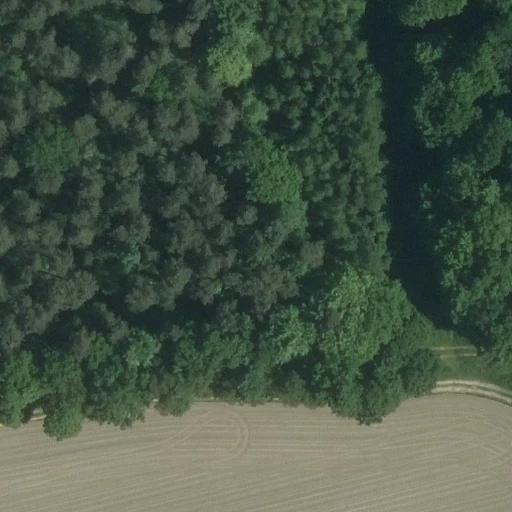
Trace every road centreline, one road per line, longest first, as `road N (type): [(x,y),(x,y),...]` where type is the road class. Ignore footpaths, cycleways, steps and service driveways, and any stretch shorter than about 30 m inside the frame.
road 1 (track): [(0,407),(167,379),(394,386),(463,374),(511,391)]
road 2 (track): [(365,349),(60,329),(0,345)]
road 3 (track): [(511,345),(365,349)]
